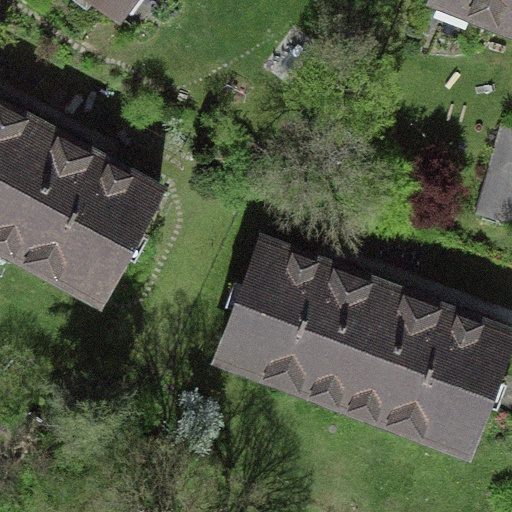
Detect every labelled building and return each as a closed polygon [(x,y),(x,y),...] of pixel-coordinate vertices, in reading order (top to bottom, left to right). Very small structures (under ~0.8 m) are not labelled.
[(95,0),(112,13),(121,0),(95,0)] [(511,0),(449,0),(511,23),(511,0)] [(0,202),(42,125),(0,102),(0,202)] [(42,125),(0,202),(0,242),(101,296),(159,188),(101,156),(42,125)] [(511,129),(503,127),(479,210),(511,219),(511,129)] [(219,353),(344,400),(387,285),(325,262),(263,238),(219,353)] [(387,285),(344,400),(468,447),(511,332),(449,308),(387,285)]
